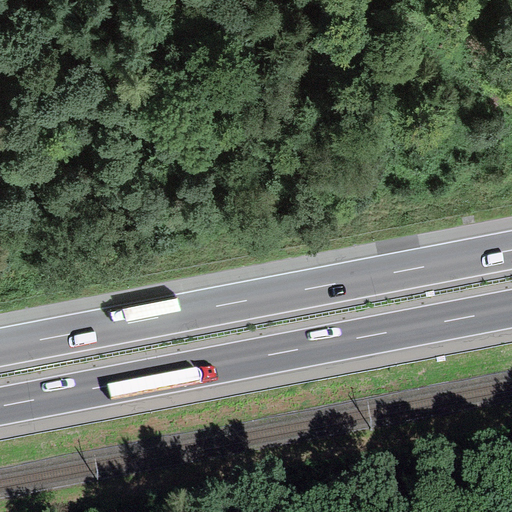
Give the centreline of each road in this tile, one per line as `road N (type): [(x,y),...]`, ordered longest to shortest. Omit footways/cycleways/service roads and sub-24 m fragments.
road 1 (motorway): [(0,406),(511,308)]
road 2 (motorway): [(511,250),(0,347)]
